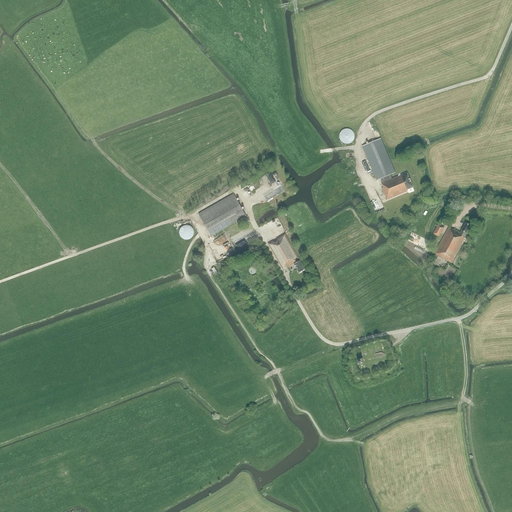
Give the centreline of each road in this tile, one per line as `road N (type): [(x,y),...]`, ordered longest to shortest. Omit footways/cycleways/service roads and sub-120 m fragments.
road 1 (track): [(195,212),(208,237),(206,266),(324,435),(349,439),(402,413),(461,400)]
road 2 (track): [(256,227),(235,190),(0,282)]
road 3 (track): [(459,318),(466,363),(459,411),(486,511)]
